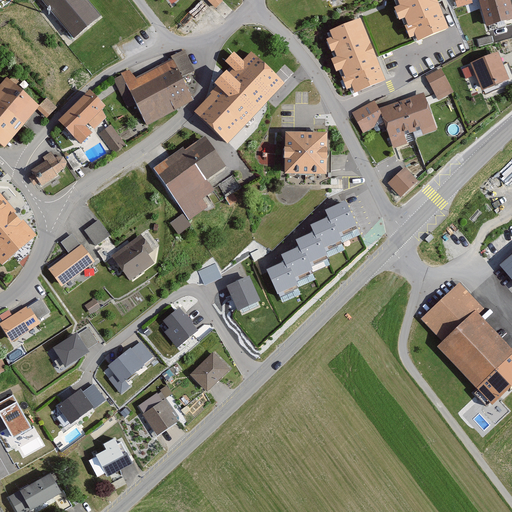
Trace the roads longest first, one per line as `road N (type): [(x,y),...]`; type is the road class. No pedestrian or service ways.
road 1 (tertiary): [(389,246),(113,511)]
road 2 (unclassified): [(389,246),(417,272),(403,339),(407,364),(511,503)]
road 3 (residential): [(59,205),(187,114),(203,94),(209,41),(249,7)]
road 4 (residential): [(167,43),(94,82),(11,163)]
road 5 (tertiary): [(511,125),(398,236)]
road 6 (residential): [(249,7),(301,52),(339,112)]
road 7 (residential): [(339,112),(462,50)]
road 8 (residential): [(339,112),(398,236)]
